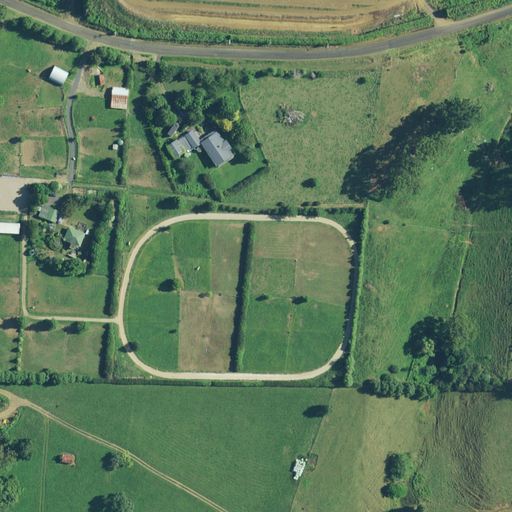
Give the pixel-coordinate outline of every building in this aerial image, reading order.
[(69,73),(55,66),(50,78),(63,85),(69,73)] [(129,88),(113,87),(112,107),(128,109),(129,88)] [(183,155),(186,159),(190,156),(188,152),(202,143),(218,168),(235,157),(231,151),(234,150),(226,138),(224,139),(217,130),(202,140),(194,129),(166,147),(175,160),(183,155)] [(61,211),(49,207),(48,209),(40,207),(39,210),(41,211),(39,216),(57,222),(61,211)] [(21,223),(0,222),(0,232),(20,233),(21,223)] [(86,233),(58,223),(54,234),(64,238),(64,240),(71,243),(70,247),(75,249),(76,245),(81,247),(86,233)]
